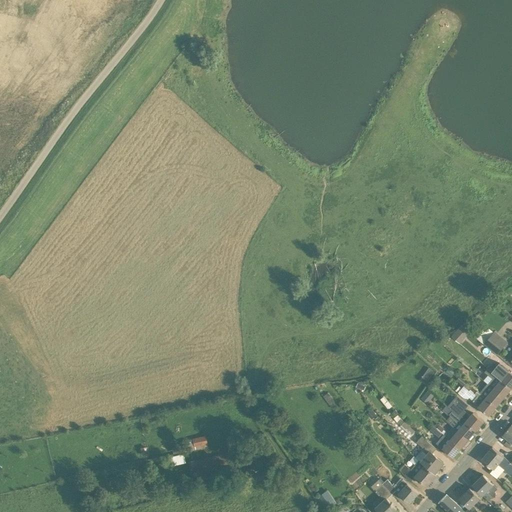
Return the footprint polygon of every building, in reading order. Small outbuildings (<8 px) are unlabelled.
[(460,341),(468,333),(460,326),(452,334),(460,341)] [(496,354),(507,342),(494,331),(483,344),(496,354)] [(495,374),(511,389),(511,388),(511,373),(502,365),(495,374)] [(429,366),(421,378),(427,382),(435,370),(429,366)] [(482,380),(487,384),(494,389),(504,398),(511,389),(495,374),(490,371),(482,380)] [(496,407),(486,398),(480,393),(468,382),(464,387),(469,391),(470,390),(477,396),(473,401),(479,406),(478,407),(488,416),(496,407)] [(487,384),(480,393),(486,398),(496,407),(504,398),(494,389),(487,384)] [(448,407),(452,411),(465,422),(476,431),(483,422),(473,413),(471,416),(464,410),(468,405),(457,396),(448,407)] [(476,431),(465,422),(452,411),(449,414),(455,418),(450,424),(458,431),(468,440),(476,431)] [(415,431),(401,419),(398,415),(394,418),(397,423),(411,435),(415,431)] [(341,422),(352,437),(360,432),(349,416),(341,422)] [(511,424),(503,435),(508,439),(504,444),(511,450),(511,449),(511,424)] [(448,433),(444,429),(439,425),(437,428),(446,436),(448,433)] [(338,431),(345,441),(351,437),(344,427),(338,431)] [(450,440),(446,436),(437,428),(434,431),(439,435),(438,436),(447,444),(443,449),(453,458),(461,449),(450,440)] [(468,440),(458,431),(450,440),(461,449),(468,440)] [(195,448),(208,445),(206,434),(192,437),(195,448)] [(427,454),(421,462),(435,474),(444,463),(432,453),(436,449),(422,436),(417,442),(424,449),(422,450),(427,454)] [(511,461),(511,463),(492,447),(482,459),(493,469),(497,465),(510,476),(511,473),(511,461)] [(175,463),(186,460),(184,452),(173,454),(175,463)] [(225,452),(190,460),(193,473),(228,465),(225,452)] [(436,475),(435,474),(421,462),(419,460),(414,466),(415,467),(412,470),(405,464),(400,470),(405,476),(411,481),(415,476),(426,486),(436,475)] [(488,502),(492,498),(495,497),(496,493),(495,492),(497,489),(493,485),(483,475),(472,485),(488,502)] [(410,504),(419,493),(403,479),(397,486),(396,484),(394,487),(387,479),(382,484),(392,494),(397,490),(399,493),(398,494),(410,504)] [(392,494),(382,484),(379,480),(371,487),(384,501),(376,508),(379,511),(393,511),(397,509),(387,499),(392,494)] [(459,498),(469,508),(465,511),(478,511),(472,506),(480,499),(469,488),(459,498)] [(318,495),(326,509),(337,502),(328,489),(318,495)] [(464,511),(446,494),(439,502),(449,511),(464,511)]
